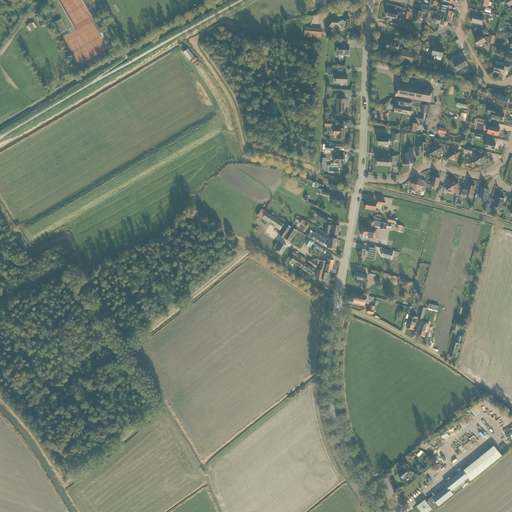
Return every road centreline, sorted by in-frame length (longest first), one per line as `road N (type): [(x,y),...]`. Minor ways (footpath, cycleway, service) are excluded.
road 1 (tertiary): [(379,511),(332,411),(336,307)]
road 2 (tertiary): [(360,178),(371,0)]
road 3 (track): [(511,226),(359,185)]
road 4 (residential): [(492,169),(476,176),(430,165),(395,181),(360,178)]
